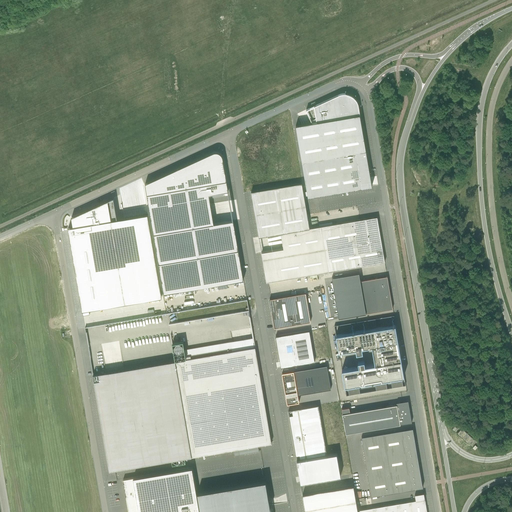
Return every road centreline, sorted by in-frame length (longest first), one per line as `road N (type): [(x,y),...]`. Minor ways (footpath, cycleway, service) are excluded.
road 1 (unclassified): [(437,511),(366,92)]
road 2 (unclassified): [(294,511),(231,145),(235,130)]
road 3 (secondary): [(419,96),(399,183),(439,428)]
road 4 (secondary): [(511,335),(482,218),(477,138),(489,78),(511,45)]
road 5 (unclassified): [(105,511),(53,214)]
road 6 (unclassified): [(511,305),(488,159),(491,105),(511,61)]
road 7 (unclassified): [(235,130),(53,214)]
road 8 (unclassified): [(359,85),(339,81),(235,130)]
road 9 (unknown): [(422,423),(358,436),(366,493)]
